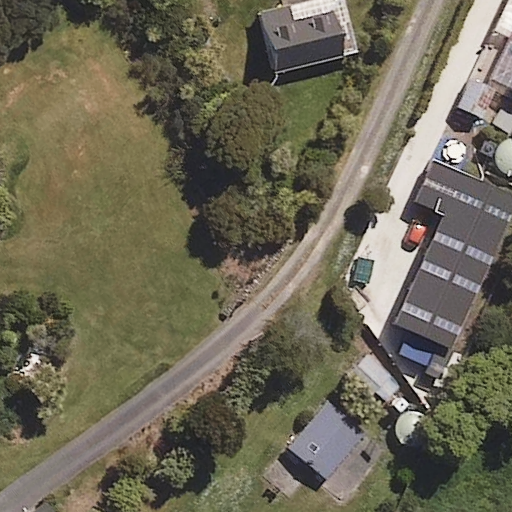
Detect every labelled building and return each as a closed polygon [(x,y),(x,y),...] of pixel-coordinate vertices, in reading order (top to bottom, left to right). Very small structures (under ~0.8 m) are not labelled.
[(330,0),(303,6),(301,0),(275,0),(278,12),(252,18),(265,77),(350,58),(337,0),(330,0)] [(511,0),(507,0),(490,38),(511,48),(511,0)] [(391,369),(363,347),(342,372),(370,395),(391,369)] [(361,431),(324,400),(285,446),(322,477),(361,431)] [(51,511),(43,501),(28,511),(51,511)]
